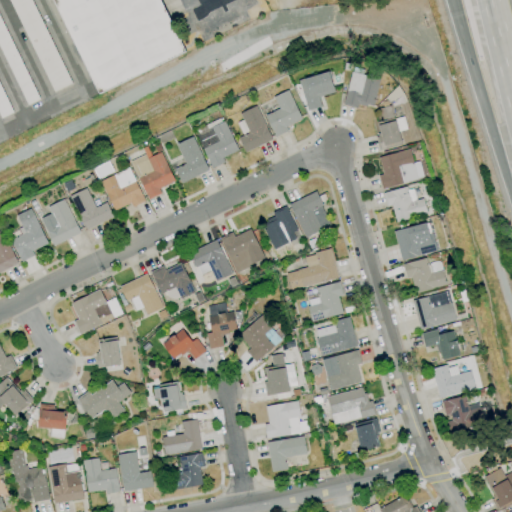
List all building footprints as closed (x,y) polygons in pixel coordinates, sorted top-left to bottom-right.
[(9,0),(51,92),(69,84),(30,0),(9,0)] [(44,0),(84,96),(177,58),(153,0),(44,0)] [(357,109),(343,105),(352,72),(353,72),(354,67),(364,70),(363,74),(380,79),(373,107),(367,105),(367,107),(358,105),(357,109)] [(308,111),(299,80),(330,71),(332,77),(330,77),(335,92),(319,97),(322,107),(308,111)] [(10,113),(0,89),(0,110),(2,116),(10,113)] [(276,137),(265,115),(279,108),(274,97),(288,90),(302,119),(286,127),(288,131),(276,137)] [(245,153),(238,138),(249,133),(240,113),(256,105),(272,140),(245,153)] [(379,150),(375,137),(378,136),(377,134),(379,133),(377,123),(382,122),(379,109),(391,106),(394,118),(395,117),(396,119),(404,116),(407,129),(401,130),(402,133),(400,133),(403,144),(379,150)] [(212,168),(196,135),(198,134),(196,130),(220,118),(222,122),(224,121),(238,150),(222,158),(224,162),(212,168)] [(182,183),(175,169),(185,163),(176,145),(192,137),(209,170),(182,183)] [(382,190),(378,176),(383,174),(378,158),(410,149),(418,179),(382,190)] [(149,199),(139,178),(142,176),(136,165),(148,159),(147,159),(161,152),(175,180),(159,188),(161,193),(149,199)] [(115,211),(100,181),(129,167),(145,201),(132,208),(130,203),(115,211)] [(87,230),(71,195),(86,187),(94,203),(99,201),(101,205),(107,202),(114,217),(87,230)] [(397,222),(392,206),(387,207),(383,193),(407,187),(411,202),(424,198),(428,214),(397,222)] [(305,238),(289,204),(316,191),(323,205),(321,206),(330,226),(305,238)] [(54,246),(40,219),(51,214),(48,208),(64,199),(81,232),(54,246)] [(274,250),(261,225),(267,222),(266,220),(274,216),(273,213),(286,206),(297,230),(292,232),(296,239),(274,250)] [(22,261),(11,240),(25,233),(17,216),(31,209),(48,243),(32,251),(34,255),(22,261)] [(402,261),(394,232),(426,223),(429,235),(433,233),(438,250),(402,261)] [(237,273),(219,238),(232,232),(234,237),(250,229),(264,257),(251,264),(252,265),(237,273)] [(0,272),(0,231),(2,230),(18,264),(0,272)] [(216,281),(207,262),(196,267),(189,253),(216,240),(232,273),(216,281)] [(290,290),(286,273),(297,270),(307,267),(304,257),(315,254),(315,252),(330,248),(338,277),(302,287),(290,290)] [(415,294),(411,276),(406,278),(403,264),(426,258),(428,264),(430,264),(433,273),(443,270),(447,286),(415,294)] [(175,300),(168,297),(165,292),(161,294),(150,272),(163,266),(165,271),(180,263),(194,292),(180,299),(180,297),(175,300)] [(146,316),(137,296),(126,301),(119,287),(147,274),(163,308),(146,316)] [(311,322),(307,306),(319,303),(315,288),(339,281),(343,295),(338,296),(342,314),(311,322)] [(79,334),(73,322),(78,319),(70,304),(99,289),(111,314),(100,320),(102,323),(79,334)] [(420,330),(412,301),(448,291),(456,320),(420,330)] [(209,349),(206,334),(211,332),(211,328),(207,329),(206,323),(209,323),(208,317),(231,312),(235,329),(228,331),(229,334),(221,335),(223,345),(209,349)] [(255,362),(246,352),(250,349),(239,335),(263,314),(274,326),(264,334),(274,346),(255,362)] [(320,356),(315,338),(317,337),(315,330),(334,325),(333,321),(349,317),(357,346),(320,356)] [(194,360),(187,351),(181,355),(180,353),(173,359),(162,344),(182,329),(191,341),(195,338),(205,351),(194,360)] [(442,360),(440,352),(437,353),(435,345),(424,348),(421,334),(436,329),(438,335),(453,331),(460,355),(442,360)] [(98,368),(95,354),(97,353),(97,352),(99,351),(97,340),(116,337),(120,365),(98,368)] [(0,376),(0,348),(5,358),(10,355),(17,368),(12,371),(0,376)] [(330,390),(321,360),(358,350),(361,364),(356,365),(361,382),(330,390)] [(266,396),(264,382),(266,381),(263,368),(272,366),(270,356),(281,354),(283,364),(292,363),(296,385),(288,386),(289,392),(290,398),(277,400),(276,394),(266,396)] [(439,398),(431,369),(447,365),(450,376),(470,371),(475,389),(439,398)] [(15,416),(12,413),(12,412),(4,404),(0,407),(0,382),(6,377),(18,391),(20,389),(21,390),(23,389),(33,400),(15,416)] [(111,420),(103,410),(91,419),(76,399),(87,391),(90,395),(112,380),(117,387),(123,383),(130,393),(118,402),(124,411),(111,420)] [(163,412),(158,385),(175,381),(178,393),(181,393),(181,395),(183,395),(185,408),(163,412)] [(334,424),(326,397),(362,387),(363,394),(365,393),(368,402),(372,401),(376,415),(361,419),(361,417),(334,424)] [(314,405),(312,397),(325,394),(326,396),(324,396),(326,402),(314,405)] [(450,432),(447,422),(451,420),(450,414),(445,415),(442,401),(465,396),(469,410),(482,407),(486,424),(450,432)] [(267,438),(264,424),(269,424),(265,406),(297,401),(300,416),(297,416),(298,422),(306,421),(308,431),(267,438)] [(63,438),(50,437),(51,428),(42,427),(42,428),(37,427),(39,403),(53,405),(53,408),(55,408),(55,410),(66,411),(63,438)] [(360,452),(359,447),(360,447),(355,429),(353,424),(376,418),(380,432),(374,433),(377,443),(378,443),(379,447),(360,452)] [(164,455),(161,438),(167,437),(166,432),(173,431),(174,435),(182,434),(180,422),(196,419),(201,449),(164,455)] [(86,439),(84,430),(95,428),(97,436),(86,439)] [(271,472),(266,443),(304,436),(307,454),(285,458),(287,469),(271,472)] [(18,503),(12,472),(9,472),(6,452),(22,450),(24,466),(26,466),(27,469),(43,466),(48,499),(33,502),(31,488),(28,489),(30,501),(18,503)] [(123,491),(117,455),(135,452),(139,473),(151,471),(153,486),(123,491)] [(169,490),(167,474),(180,473),(177,457),(202,453),(204,467),(199,468),(202,485),(169,490)] [(105,494),(105,489),(87,492),(82,461),(98,458),(100,471),(115,468),(119,492),(105,494)] [(54,504),(47,467),(65,464),(67,472),(78,470),(83,499),(54,504)] [(500,511),(498,511),(491,500),(493,498),(492,496),(494,495),(483,477),(488,474),(486,471),(491,468),(493,471),(499,468),(504,476),(511,471),(511,504),(502,510),(502,511),(500,511)] [(379,511),(378,509),(403,496),(406,501),(408,501),(412,508),(416,506),(419,511),(379,511)]
